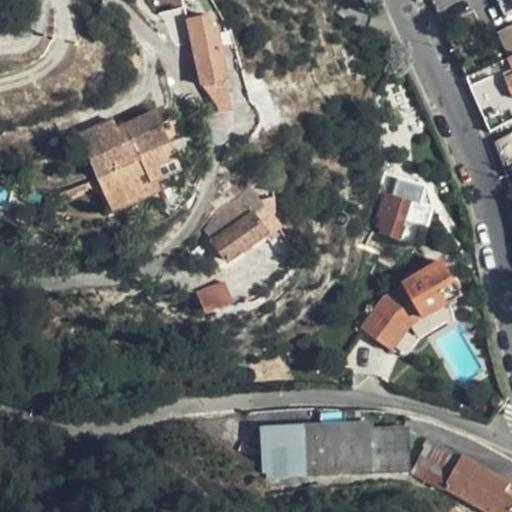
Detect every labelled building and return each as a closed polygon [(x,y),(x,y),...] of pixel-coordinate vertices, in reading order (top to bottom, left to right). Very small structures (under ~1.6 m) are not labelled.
[(511,16),(511,0),(500,0),(508,18),(511,16)] [(185,43),(201,39),(197,24),(181,29),(185,43)] [(511,55),(511,31),(510,28),(497,34),(508,58),(511,55)] [(214,84),(201,39),(185,43),(198,89),(214,84)] [(394,85),(381,86),(383,109),(394,108),(394,85)] [(179,163),(161,120),(134,131),(154,174),(179,163)] [(511,144),(496,153),(506,176),(511,172),(511,144)] [(155,194),(147,176),(122,187),(129,205),(155,194)] [(427,229),(433,211),(385,196),(379,220),(383,221),(380,231),(384,233),(384,236),(399,241),(405,223),(427,229)] [(257,226),(266,219),(262,210),(252,217),(257,226)] [(257,226),(252,217),(210,245),(224,265),(265,237),(257,226)] [(439,264),(387,295),(359,333),(389,355),(397,343),(407,329),(421,320),(437,311),(459,298),(439,264)] [(232,298),(224,284),(202,298),(210,310),(232,298)] [(445,325),(437,311),(421,320),(407,329),(397,343),(411,351),(418,341),(445,325)] [(408,472),(404,432),(370,433),(369,428),(265,433),(267,478),(408,472)] [(447,488),(462,462),(429,443),(408,475),(447,488)] [(463,459),(462,462),(447,488),(444,492),(482,511),(511,511),(511,498),(504,494),(510,485),(463,459)]
